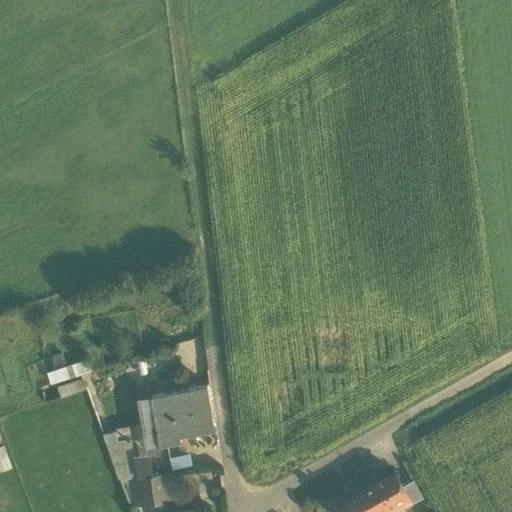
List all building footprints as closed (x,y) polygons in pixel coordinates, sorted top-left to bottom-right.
[(87,358),(66,365),(71,378),(91,370),(87,358)] [(50,385),(71,378),(66,365),(46,372),(50,385)] [(81,378),(57,386),(60,397),(85,389),(81,378)] [(151,396),(159,435),(216,423),(208,384),(151,396)] [(159,435),(151,396),(137,398),(141,424),(143,436),(145,447),(162,444),(159,435)] [(116,432),(117,440),(143,436),(141,424),(115,428),(116,432)] [(171,456),(170,443),(162,444),(145,447),(143,436),(117,440),(116,432),(103,434),(120,479),(173,472),(173,469),(171,456)] [(190,454),(171,456),(173,469),(192,466),(190,454)] [(177,502),(173,472),(120,479),(131,508),(177,502)] [(394,472),(375,483),(388,507),(379,511),(391,511),(410,502),(394,472)] [(356,493),(366,511),(379,511),(388,507),(375,483),(356,493)] [(337,505),(340,511),(366,511),(356,493),(337,505)]
